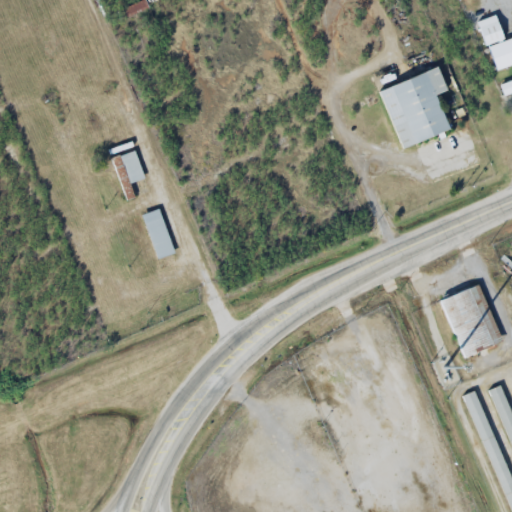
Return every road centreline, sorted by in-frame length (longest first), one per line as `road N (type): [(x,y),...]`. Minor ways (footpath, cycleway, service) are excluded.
road 1 (primary): [(310,296),(261,318),(192,383),(145,454),(122,511)]
road 2 (primary): [(148,511),(171,456),(210,398),(310,296)]
road 3 (primary): [(511,203),(310,296)]
